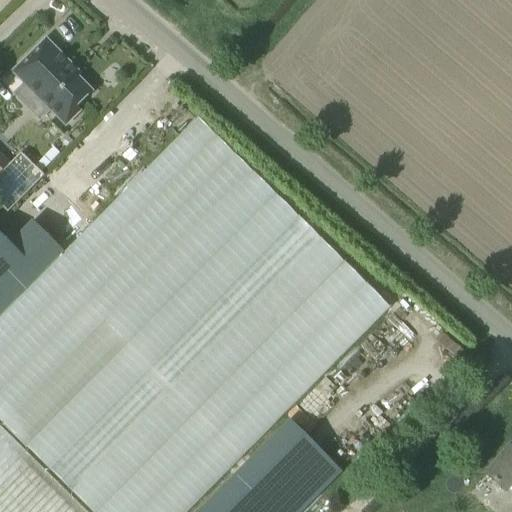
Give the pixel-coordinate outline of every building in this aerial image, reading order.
[(92,92),(77,77),(79,74),(46,40),(13,72),(23,83),(12,95),(26,109),(38,98),(66,126),(80,112),(76,108),(92,92)] [(198,120),(0,319),(0,420),(92,511),(187,511),(389,309),(198,120)] [(43,169),(57,152),(51,147),(37,164),(43,169)] [(44,176),(20,151),(9,161),(0,151),(0,203),(7,211),(44,176)] [(0,511),(87,511),(0,425),(0,296),(29,267),(0,238),(0,511)] [(301,511),(342,471),(287,418),(195,511),(301,511)] [(511,483),(511,449),(509,446),(485,474),(505,491),(511,483)]
